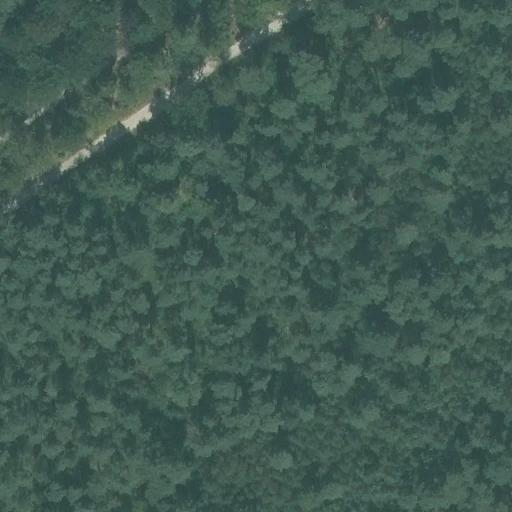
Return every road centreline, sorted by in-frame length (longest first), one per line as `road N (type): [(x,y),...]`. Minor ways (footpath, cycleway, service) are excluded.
road 1 (track): [(0,207),(298,0)]
road 2 (track): [(201,0),(0,140)]
